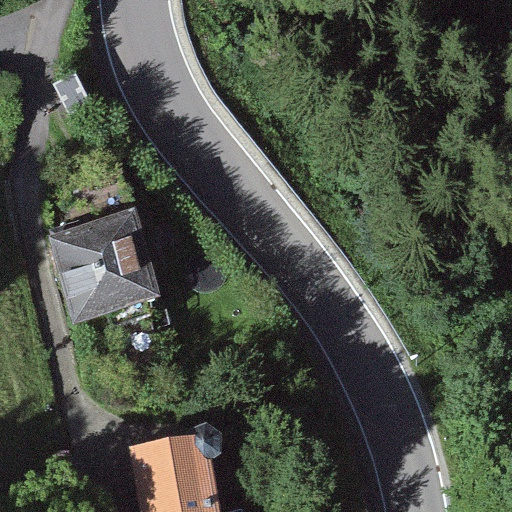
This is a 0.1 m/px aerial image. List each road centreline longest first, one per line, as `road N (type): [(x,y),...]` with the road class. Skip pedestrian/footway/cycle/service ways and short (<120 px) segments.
road 1 (tertiary): [(136,0),(150,82),(375,379),(407,464),(414,511)]
road 2 (residential): [(76,0),(37,134),(34,208),(109,511)]
